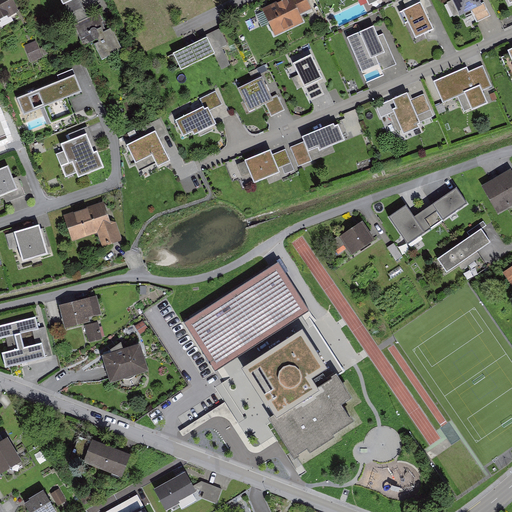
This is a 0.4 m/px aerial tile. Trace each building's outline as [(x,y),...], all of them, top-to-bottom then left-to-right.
[(0,0),(0,22),(20,12),(14,0),(0,0)] [(313,13),(305,0),(284,0),(264,12),(277,34),(313,13)] [(476,0),(453,0),(460,15),(480,7),(476,0)] [(427,4),(409,12),(422,39),(439,31),(427,4)] [(126,42),(95,12),(79,28),(109,58),(126,42)] [(380,26),(352,39),(369,76),(384,69),(380,59),(392,54),(380,26)] [(214,56),(205,39),(174,56),(183,73),(214,56)] [(37,41),(26,46),(33,63),(45,58),(37,41)] [(316,54),(295,64),(307,90),(328,80),(316,54)] [(295,65),(287,69),(303,101),(311,98),(295,65)] [(471,68),(437,83),(447,104),(470,94),(477,110),(491,103),(486,91),(498,86),(488,65),(472,72),(471,68)] [(80,94),(74,77),(19,100),(32,130),(74,113),(69,99),(80,94)] [(270,81),(244,92),(252,110),(263,105),(269,119),(284,112),(270,81)] [(411,100),(408,93),(393,100),(397,108),(393,110),(404,135),(421,127),(419,122),(436,115),(426,93),(411,100)] [(433,95),(437,104),(443,101),(439,93),(433,95)] [(218,94),(176,116),(189,142),(232,121),(218,94)] [(345,140),(339,123),(303,137),(305,142),(292,147),(300,166),(313,161),(309,151),(320,146),(321,149),(345,140)] [(67,134),(69,139),(90,132),(88,127),(67,134)] [(155,131),(127,145),(136,163),(152,155),(158,167),(170,161),(155,131)] [(87,134),(60,146),(74,177),(101,165),(87,134)] [(271,149),(245,160),(255,184),(281,173),(279,168),(294,163),(288,149),(273,155),(271,149)] [(9,169),(0,172),(0,195),(17,189),(9,169)] [(511,208),(511,174),(510,171),(484,188),(502,215),(511,208)] [(413,207),(395,219),(414,246),(474,205),(463,189),(420,219),(413,207)] [(105,204),(66,217),(74,240),(96,233),(102,250),(124,243),(118,225),(113,227),(105,204)] [(376,242),(363,222),(334,241),(347,261),(376,242)] [(38,225),(14,234),(26,263),(50,253),(38,225)] [(490,245),(481,231),(436,261),(445,274),(490,245)] [(340,358),(279,264),(185,324),(217,374),(197,387),(207,403),(232,386),(237,394),(223,404),(228,413),(220,418),(238,446),(270,426),(294,463),(352,425),(340,408),(352,400),(329,365),(340,358)] [(94,298),(60,306),(66,330),(85,326),(99,322),(94,298)] [(42,346),(25,350),(21,335),(40,331),(37,318),(0,327),(0,340),(15,337),(18,351),(3,355),(7,369),(45,360),(42,346)] [(103,340),(99,322),(85,326),(89,343),(103,340)] [(146,374),(137,348),(103,359),(112,385),(146,374)] [(0,478),(22,464),(6,439),(0,442),(0,478)] [(131,453),(92,439),(83,464),(121,478),(131,453)] [(194,490),(183,471),(157,485),(168,505),(194,490)] [(196,487),(205,491),(202,497),(218,503),(223,488),(199,479),(196,487)] [(52,493),(60,505),(68,500),(60,488),(52,493)] [(46,511),(54,506),(41,489),(24,502),(31,511),(46,511)] [(142,511),(134,497),(122,503),(126,511),(142,511)]
